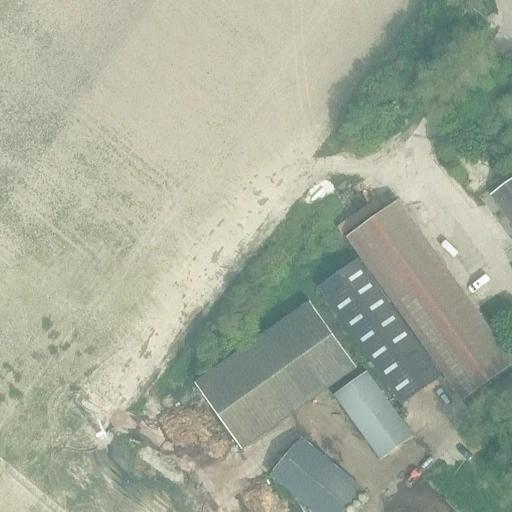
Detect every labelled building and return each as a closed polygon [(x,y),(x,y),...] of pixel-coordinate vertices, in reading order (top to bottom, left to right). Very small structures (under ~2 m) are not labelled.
[(371,201),(381,185),(365,176),(356,192),(371,201)] [(511,224),(511,179),(490,195),(511,224)] [(511,362),(397,201),(346,238),(462,402),(511,366),(511,362)] [(441,377),(357,259),(316,289),(400,407),(441,377)] [(241,450),(356,369),(309,302),(194,384),(241,450)] [(413,438),(366,372),(332,396),(379,462),(413,438)] [(458,453),(487,442),(481,424),(451,434),(458,453)] [(344,511),(362,491),(301,439),(269,477),(310,511),(344,511)]
